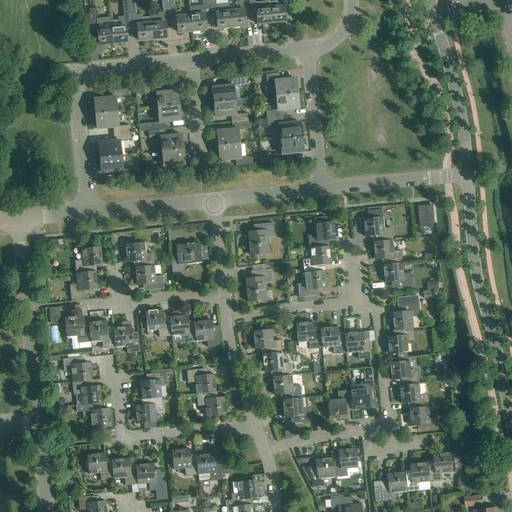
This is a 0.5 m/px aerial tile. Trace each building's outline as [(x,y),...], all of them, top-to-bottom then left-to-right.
[(169,11),(167,0),(161,0),(162,12),(169,11)] [(174,0),(167,0),(169,11),(175,10),(174,0)] [(201,0),(202,6),(188,7),(189,15),(190,15),(191,31),(206,30),(204,16),(210,16),(208,0),(201,0)] [(216,4),(215,0),(208,0),(210,16),(216,15),(218,29),(231,27),(230,11),(229,3),(216,4)] [(271,23),(285,22),(282,0),(275,0),(276,1),(269,2),(269,7),(271,23)] [(238,10),(230,11),(231,27),(245,26),(243,1),(237,2),(238,10)] [(271,23),(269,7),(261,8),(261,2),(255,3),(257,24),(271,23)] [(113,43),(111,27),(103,28),(102,18),(96,19),(95,8),(89,8),(91,31),(97,31),(99,45),(113,43)] [(190,15),(189,15),(182,16),(181,10),(176,11),(178,33),(191,31),(190,15)] [(157,13),(158,15),(150,16),(151,23),(152,39),(166,38),(164,12),(157,13)] [(136,15),(137,25),(138,41),(152,39),(151,23),(143,24),(142,14),(136,15)] [(125,26),(124,16),(117,17),(118,27),(111,27),(113,43),(127,42),(125,32),(125,26)] [(276,95),(296,93),(295,85),(296,85),(295,78),(279,80),(279,73),(260,75),(261,82),(275,81),(276,95)] [(215,102),(234,100),(233,85),(245,84),(244,77),(227,79),(228,86),(212,87),(213,94),(214,94),(215,102)] [(158,107),(177,105),(176,97),(178,97),(177,91),(161,92),(161,85),(144,87),(144,94),(156,93),(158,107)] [(97,113),(116,111),(115,97),(127,96),(126,89),(109,90),(110,97),(94,99),(95,106),(96,105),(97,113)] [(296,93),(276,95),(278,110),(266,111),(267,118),(283,117),(283,110),(298,108),(298,102),(297,102),(296,93)] [(234,100),(215,102),(216,110),(215,110),(215,117),(231,115),(232,122),(248,120),(247,114),(236,115),(234,100)] [(177,105),(158,107),(159,122),(147,123),(148,130),(165,129),(164,122),(180,120),(179,114),(178,114),(177,105)] [(116,111),(97,113),(97,122),(96,122),(97,129),(113,127),(113,134),(130,132),(130,125),(118,126),(116,111)] [(283,117),(267,118),(267,125),(279,124),(281,139),(300,137),(299,129),(300,129),(300,122),(284,124),(283,117)] [(248,120),(232,122),(232,129),(217,131),(217,137),(218,137),(219,145),(239,143),(237,129),(249,127),(248,120)] [(166,136),(165,129),(148,130),(149,138),(161,136),(162,151),(182,149),(181,141),(182,141),(181,134),(166,136)] [(130,132),(113,134),(114,141),(98,143),(99,149),(100,149),(101,157),(120,155),(119,141),(131,139),(130,132)] [(300,137),(281,139),(282,153),(270,155),(271,162),(288,161),(287,154),(303,152),(302,145),(301,145),(300,137)] [(239,143),(219,145),(220,154),(219,154),(220,161),(235,159),(236,166),(253,164),(252,157),(240,158),(239,143)] [(182,149),(162,151),(164,166),(152,167),(152,174),(169,173),(168,166),(184,164),(184,157),(182,158),(182,149)] [(120,155),(101,157),(102,166),(101,166),(101,172),(117,171),(118,178),(135,176),(134,169),(122,170),(120,155)] [(422,207),(418,207),(420,226),(427,226),(435,225),(433,205),(422,206),(422,207)] [(375,242),(392,240),(391,228),(384,228),(383,217),(365,219),(366,227),(364,228),(365,237),(375,236),(375,242)] [(309,248),(326,247),(326,241),(335,240),(334,231),(332,231),(332,222),(314,224),(316,235),(308,236),(309,248)] [(252,255),(262,255),(268,254),(267,237),(275,236),(274,223),(257,225),(257,231),(248,232),(249,247),(251,247),(252,255)] [(392,240),(375,242),(376,250),(374,251),(375,260),(384,259),(385,265),(402,263),(400,251),(393,251),(392,240)] [(137,268),(154,266),(153,253),(145,254),(144,243),(130,244),(129,241),(122,242),(123,253),(126,253),(127,262),(136,261),(137,268)] [(177,255),(171,256),(172,273),(184,272),(183,265),(202,263),(201,260),(208,260),(207,246),(200,247),(200,245),(191,246),(191,244),(176,246),(177,255)] [(76,273),(93,272),(93,266),(102,265),(101,256),(99,256),(98,247),(81,249),(82,260),(75,261),(76,273)] [(326,247),(309,248),(310,259),(302,260),(303,273),(321,271),(321,265),(330,264),(329,255),(327,255),(326,247)] [(402,263),(385,265),(386,273),(384,273),(385,283),(394,282),(395,288),(412,286),(411,274),(403,274),(402,263)] [(154,266),(137,268),(138,276),(136,276),(137,285),(146,284),(147,291),(164,289),(163,277),(169,277),(168,267),(168,264),(154,266)] [(245,278),(247,294),(249,293),(249,302),(267,300),(266,289),(272,288),(270,270),(254,271),(255,277),(245,278)] [(321,271),(303,273),(304,284),(298,284),(299,297),(303,297),(316,295),(316,289),(325,288),(324,279),(322,279),(321,271)] [(93,272),(76,273),(77,285),(70,285),(71,298),(88,296),(88,290),(97,289),(96,280),(94,280),(93,272)] [(437,281),(426,282),(427,292),(438,291),(437,281)] [(396,330),(413,328),(412,317),(419,316),(418,306),(417,296),(397,298),(398,306),(401,306),(402,311),(392,312),(393,322),(395,321),(396,330)] [(171,336),(169,319),(164,320),(163,310),(154,311),(154,313),(145,314),(147,331),(158,330),(159,337),(171,336)] [(195,341),(194,324),(188,325),(187,315),(185,315),(185,313),(181,311),(178,311),(174,312),(171,314),(172,317),(169,317),(170,319),(169,319),(171,336),(183,335),(183,342),(195,341)] [(60,314),(50,315),(51,324),(61,323),(60,314)] [(90,342),(88,325),(83,325),(82,316),(73,317),(73,315),(64,316),(66,337),(78,336),(78,343),(90,342)] [(194,324),(195,341),(207,340),(207,348),(220,346),(219,329),(212,330),(212,320),(202,321),(202,323),(194,324)] [(115,347),(113,330),(107,331),(107,321),(97,322),(98,324),(88,325),(90,342),(102,341),(103,349),(115,347)] [(122,329),(113,330),(115,347),(126,346),(127,354),(140,352),(138,335),(132,336),(131,323),(128,321),(123,322),(121,324),(122,329)] [(322,348),(320,331),(315,331),(314,322),(304,323),(305,325),(296,326),(298,343),(309,342),(309,350),(322,348)] [(346,353),(344,336),(339,336),(338,327),(329,328),(329,330),(320,331),(322,348),(333,347),(334,355),(346,353)] [(413,328),(396,330),(396,336),(387,337),(388,346),(390,346),(391,354),(397,354),(398,357),(407,356),(407,353),(408,353),(407,341),(414,340),(413,328)] [(265,354),(282,353),(281,340),(273,341),(272,329),(255,331),(256,340),(254,340),(255,349),(264,348),(265,354)] [(344,336),(346,353),(357,352),(358,360),(369,358),(371,358),(369,341),(363,342),(362,332),(353,333),(353,335),(344,336)] [(282,353),(265,354),(265,363),(263,363),(264,372),(274,371),(274,377),(291,375),(290,363),(283,364),(282,353)] [(407,356),(398,357),(398,362),(392,362),(392,371),(390,371),(391,381),(401,380),(401,385),(418,384),(417,371),(410,372),(409,361),(408,361),(407,356)] [(72,382),(89,381),(89,372),(91,372),(90,363),(80,364),(80,357),(79,357),(68,359),(62,359),(64,372),(71,371),(72,382)] [(371,358),(369,358),(370,367),(377,367),(376,358),(371,358)] [(196,394),(214,392),(213,384),(215,383),(214,374),(204,375),(204,369),(187,371),(188,384),(195,383),(196,394)] [(361,389),(349,390),(351,408),(360,407),(360,409),(370,408),(369,399),(375,398),(372,370),(364,371),(365,382),(361,382),(361,389)] [(144,399),(161,397),(160,386),(168,386),(167,374),(167,373),(159,373),(150,374),(149,374),(150,381),(140,381),(141,391),(143,391),(144,399)] [(291,375),(274,377),(275,385),(273,386),(274,395),(284,394),(284,400),(301,398),(300,385),(292,386),(291,375)] [(90,386),(89,381),(72,382),(73,395),(81,394),(82,405),(99,404),(98,395),(100,395),(99,385),(90,386)] [(418,384),(401,385),(402,394),(400,394),(401,403),(411,402),(411,408),(428,406),(428,403),(427,394),(419,395),(418,384)] [(351,408),(349,390),(337,392),(338,399),(327,400),(328,407),(329,417),(337,417),(338,419),(347,418),(346,408),(351,408)] [(214,392),(196,394),(198,406),(205,406),(206,417),(224,415),(223,406),(225,406),(224,397),(214,398),(214,392)] [(161,397),(144,399),(145,405),(135,406),(136,415),(138,415),(139,424),(156,422),(155,410),(162,410),(161,397)] [(301,398),(284,400),(285,408),(283,408),(284,418),(293,417),(294,423),(311,421),(310,408),(302,409),(301,398)] [(99,404),(82,405),(83,418),(91,417),(92,428),(109,426),(108,418),(110,418),(109,408),(100,409),(99,404)] [(428,406),(411,408),(412,417),(410,417),(411,426),(420,425),(421,432),(438,430),(437,417),(429,417),(428,406)] [(198,474),(196,457),(190,458),(189,449),(180,450),(180,452),(172,452),(173,470),(185,468),(185,476),(198,474)] [(339,459),(333,460),(335,477),(347,476),(346,469),(358,468),(356,450),(347,451),(347,449),(338,450),(339,459)] [(113,479),(112,462),(106,462),(105,453),(95,454),(96,456),(87,457),(89,474),(100,473),(101,480),(113,479)] [(433,464),(427,464),(428,482),(441,481),(441,473),(452,472),(450,455),(442,455),(441,453),(432,454),(433,464)] [(196,457),(198,474),(198,480),(210,478),(210,481),(222,480),(221,463),(215,463),(214,454),(204,455),(205,457),(196,457)] [(137,484),(136,467),(130,468),(129,458),(120,459),(120,461),(112,462),(113,479),(124,478),(125,485),(137,484)] [(335,477),(333,460),(324,461),(324,459),(315,460),(316,469),(311,470),(310,470),(311,480),(311,487),(325,486),(324,478),(335,477)] [(144,466),(136,467),(137,484),(149,483),(149,491),(162,489),(160,472),(154,473),(153,463),(144,464),(144,466)] [(428,482),(427,464),(419,465),(419,463),(409,464),(410,474),(404,474),(405,491),(419,490),(418,483),(428,482)] [(309,480),(311,480),(310,470),(311,470),(310,467),(302,468),(302,467),(308,481),(309,480)] [(405,491),(404,474),(396,475),(396,473),(387,474),(388,483),(373,485),(375,502),(395,500),(395,492),(405,491)] [(233,506),(249,504),(249,499),(258,498),(257,489),(255,489),(254,480),(237,482),(238,493),(231,494),(233,506)] [(86,511),(104,511),(104,510),(106,510),(106,501),(96,502),(95,496),(78,497),(79,510),(87,510),(86,511)] [(465,506),(483,504),(482,496),(464,498),(465,506)] [(343,498),(331,499),(331,511),(362,511),(361,504),(344,505),(343,498)] [(408,511),(421,510),(420,503),(407,504),(408,511)]
